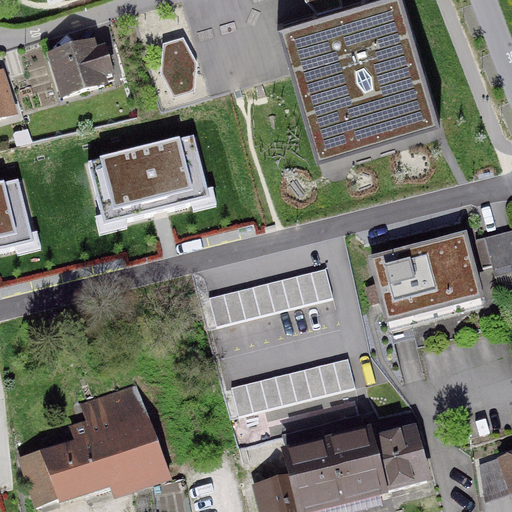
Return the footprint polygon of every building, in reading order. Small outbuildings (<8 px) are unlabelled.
[(317,156),(439,118),(404,0),(363,0),(277,25),(317,156)] [(92,57),(89,49),(49,61),(61,101),(102,88),(99,80),(109,77),(102,53),(92,57)] [(2,113),(10,111),(5,97),(4,97),(1,86),(0,86),(0,120),(4,119),(2,113)] [(192,138),(92,163),(106,220),(206,195),(192,138)] [(16,181),(0,185),(0,244),(30,238),(16,181)] [(511,262),(511,243),(510,235),(483,242),(490,268),(511,262)] [(462,242),(370,266),(385,327),(478,303),(462,242)] [(18,462),(34,511),(162,469),(134,390),(79,409),(86,429),(73,434),(72,431),(70,432),(71,434),(70,435),(76,453),(44,463),(39,444),(18,449),(18,462)] [(286,463),(290,480),(298,511),(321,511),(379,497),(379,496),(424,484),(411,433),(366,445),(359,417),(280,438),(286,463)] [(511,489),(511,456),(473,470),(483,499),(511,489)] [(298,511),(290,480),(254,489),(260,511),(298,511)]
